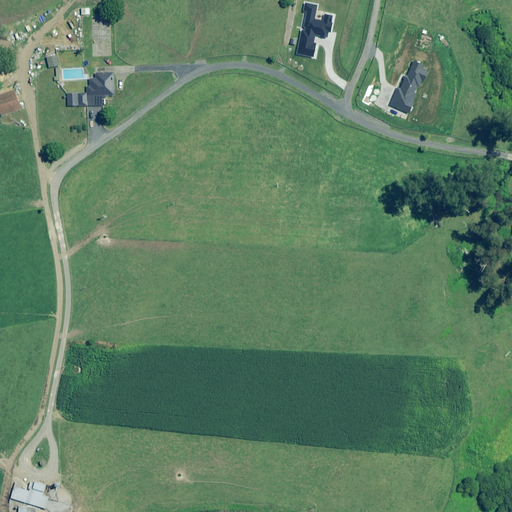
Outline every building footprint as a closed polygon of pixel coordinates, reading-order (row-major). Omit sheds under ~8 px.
[(60,66),(57,56),(47,58),(49,68),(60,66)] [(115,96),(115,73),(96,74),(96,79),(90,79),(90,86),(87,86),(87,94),(68,94),(68,106),(103,106),(103,96),(115,96)] [(21,110),(14,90),(0,95),(0,112),(1,117),(21,110)] [(47,486),(36,482),(34,489),(45,493),(47,486)] [(49,497),(15,487),(11,499),(46,509),(49,497)]
